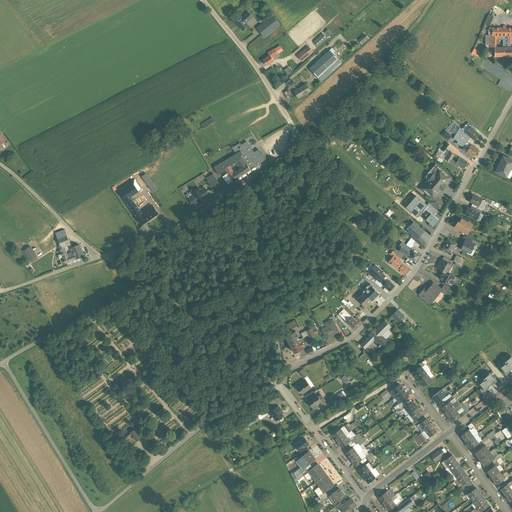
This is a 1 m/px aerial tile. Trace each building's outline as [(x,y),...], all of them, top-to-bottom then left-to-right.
[(252,18),(248,12),(239,19),(235,23),(237,25),(243,31),(248,28),(249,26),(246,23),(252,18)] [(279,25),(272,15),(256,28),(264,37),(279,25)] [(511,28),(503,29),(503,36),(503,47),(505,47),(505,48),(508,48),(508,47),(509,47),(509,48),(511,47),(511,44),(510,44),(510,36),(511,35),(511,28)] [(494,36),(492,36),(492,35),(492,30),(489,30),(489,35),(486,35),(486,46),(490,46),(490,53),(494,54),(494,48),(495,48),(495,39),(494,39),(494,36)] [(369,39),(365,34),(358,40),(362,45),(369,39)] [(316,39),(314,42),(318,46),(327,38),(325,36),(318,42),(316,39)] [(314,52),(308,46),(297,55),(302,62),(314,52)] [(278,54),(276,51),(274,48),(268,53),(269,56),(263,60),(267,66),(273,61),(271,58),(278,54)] [(505,48),(495,48),(494,48),(494,54),(494,57),(505,57),(505,48)] [(340,62),(329,51),(310,68),(322,82),(333,72),(331,70),(336,65),(340,62)] [(290,66),(285,69),(289,75),(294,71),(290,66)] [(404,68),(400,73),(406,77),(410,72),(404,68)] [(306,84),(298,89),(299,90),(295,93),(298,99),(303,95),(310,91),(306,84)] [(208,112),(198,118),(200,122),(211,116),(208,112)] [(213,117),(201,124),(204,128),(215,121),(213,117)] [(476,129),(468,122),(466,125),(469,128),(470,127),(474,131),(476,129)] [(474,131),(470,127),(469,128),(465,133),(470,137),(474,140),(478,134),(474,131)] [(465,133),(462,130),(460,128),(453,139),(457,142),(456,144),(463,148),(464,147),(466,143),(467,143),(470,137),(465,133)] [(441,135),(448,141),(452,136),(445,130),(441,135)] [(233,181),(260,164),(261,163),(265,160),(259,150),(255,152),(247,141),(242,145),(241,143),(232,148),(236,154),(214,167),(219,174),(226,170),(233,181)] [(471,146),(471,145),(468,149),(464,147),(463,148),(462,150),(467,153),(474,157),(478,150),(471,146)] [(454,155),(450,153),(447,157),(445,160),(450,163),(451,160),(454,155)] [(467,163),(454,155),(451,160),(450,163),(458,168),(459,167),(464,169),(467,163)] [(511,160),(503,157),(496,172),(506,177),(510,170),(511,170),(511,160)] [(451,179),(435,166),(428,175),(427,176),(426,178),(427,180),(428,182),(430,183),(430,184),(426,189),(430,193),(427,197),(431,201),(431,202),(435,197),(439,192),(438,191),(440,188),(440,187),(440,186),(441,185),(442,185),(443,185),(446,182),(447,183),(451,179)] [(143,175),(154,193),(158,190),(148,173),(143,175)] [(213,174),(205,179),(214,194),(222,189),(213,174)] [(133,184),(120,193),(125,201),(130,197),(138,192),(137,191),(133,184)] [(193,195),(188,198),(191,202),(192,202),(193,204),(200,200),(202,202),(206,199),(204,197),(209,194),(205,188),(200,191),(199,189),(192,193),(193,195)] [(416,195),(406,207),(417,217),(428,205),(416,195)] [(482,199),(474,195),(470,202),(473,203),(478,206),(482,199)] [(141,214),(130,197),(125,201),(138,220),(142,225),(158,214),(153,206),(141,214)] [(435,197),(431,202),(431,201),(429,204),(436,209),(442,203),(435,197)] [(484,201),(482,199),(478,206),(477,209),(480,210),(482,211),(486,204),(486,203),(484,201)] [(442,203),(436,209),(439,212),(445,205),(442,203)] [(434,217),(439,212),(429,204),(427,206),(428,207),(425,210),(431,215),(434,218),(434,217)] [(470,209),(467,208),(464,214),(477,220),(480,214),(478,213),(470,209)] [(426,220),(433,227),(438,221),(434,217),(434,218),(431,215),(426,220)] [(469,224),(462,220),(459,223),(458,222),(455,226),(466,233),(468,229),(466,228),(469,224)] [(419,237),(423,232),(413,223),(410,227),(412,229),(409,232),(412,235),(417,239),(419,237)] [(64,258),(67,257),(64,248),(71,245),(65,230),(56,233),(58,239),(60,246),(59,247),(64,258)] [(420,246),(424,241),(419,237),(417,239),(412,235),(410,238),(415,241),(420,246)] [(456,243),(448,239),(446,243),(447,244),(444,249),(451,254),(456,245),(455,245),(456,243)] [(471,243),(465,240),(465,241),(461,249),(471,253),(473,248),(474,248),(475,246),(474,245),(475,244),(471,243)] [(411,249),(402,243),(399,246),(401,247),(401,248),(399,251),(400,252),(404,255),(408,258),(413,251),(417,254),(418,252),(412,248),(411,249)] [(84,256),(82,250),(80,245),(71,248),(73,254),(74,255),(67,257),(64,258),(65,263),(67,263),(84,256)] [(28,262),(24,264),(25,266),(31,262),(32,262),(37,259),(36,257),(37,256),(31,247),(22,252),(28,262)] [(397,256),(394,253),(396,251),(393,249),(390,254),(394,258),(399,261),(401,258),(397,256)] [(417,254),(413,251),(408,258),(415,262),(420,255),(417,254)] [(466,260),(457,256),(454,262),(462,266),(466,260)] [(399,261),(394,258),(390,264),(405,276),(410,269),(399,261)] [(446,263),(442,260),(437,269),(444,273),(447,275),(448,273),(453,265),(448,263),(447,262),(446,263)] [(379,273),(375,269),(370,274),(376,280),(377,280),(383,286),(386,283),(383,279),(385,277),(382,274),(381,274),(379,273)] [(455,277),(448,273),(447,275),(444,273),(440,279),(444,281),(451,285),(453,284),(454,282),(454,280),(455,277)] [(383,286),(385,288),(389,292),(394,286),(388,281),(386,283),(383,286)] [(434,283),(427,292),(424,289),(420,295),(425,299),(426,297),(432,302),(441,291),(442,290),(441,290),(434,283)] [(450,288),(445,286),(441,290),(442,290),(441,291),(446,295),(451,288),(450,288)] [(378,294),(370,287),(371,288),(369,290),(368,289),(364,293),(372,301),(378,294),(378,295),(378,294)] [(372,301),(364,293),(360,298),(361,298),(359,301),(357,300),(365,308),(365,307),(372,301)] [(404,317),(398,310),(392,316),(398,323),(402,320),(404,317)] [(344,318),(343,319),(346,323),(351,318),(348,314),(344,318)] [(358,324),(352,318),(351,318),(346,323),(352,329),(358,324)] [(334,324),(332,320),(326,324),(328,328),(322,331),(328,341),(333,338),(332,336),(338,332),(334,324)] [(385,321),(376,330),(375,329),(369,335),(370,336),(361,345),(365,350),(374,341),(383,349),(389,343),(382,337),(391,327),(385,321)] [(293,322),(286,326),(289,331),(296,327),(293,322)] [(295,333),(286,338),(290,346),(299,341),(295,333)] [(299,341),(290,346),(294,354),(303,349),(299,341)] [(368,358),(364,354),(360,358),(364,363),(368,358)] [(511,358),(511,356),(499,367),(506,375),(511,371),(511,372),(511,371),(511,358)] [(417,371),(413,374),(418,380),(426,374),(422,368),(421,367),(417,371)] [(489,373),(477,383),(482,389),(484,392),(489,388),(490,389),(493,386),(492,385),(497,382),(489,373)] [(426,374),(418,380),(424,387),(428,384),(432,381),(430,379),(426,374)] [(434,376),(430,379),(432,381),(428,384),(429,386),(437,380),(434,376)] [(311,389),(305,380),(300,384),(301,386),(297,388),(301,394),(304,391),(305,393),(311,389)] [(404,391),(399,385),(392,391),(397,397),(404,391)] [(404,391),(397,397),(402,403),(404,402),(409,398),(404,391)] [(432,398),(436,403),(445,396),(441,391),(432,398)] [(318,398),(316,396),(308,403),(312,409),(321,403),(322,404),(325,402),(321,396),(318,398)] [(449,403),(441,409),(446,416),(459,405),(457,402),(452,406),(450,403),(449,403)] [(407,407),(405,409),(410,415),(418,409),(416,406),(414,407),(412,403),(407,407)] [(459,405),(446,416),(451,422),(459,415),(457,412),(461,408),(462,408),(459,405)] [(279,407),(269,414),(271,417),(272,416),(276,422),(283,417),(282,415),(283,414),(279,407)] [(268,416),(262,408),(255,414),(260,421),(268,416)] [(418,409),(410,415),(415,421),(415,422),(418,419),(422,416),(419,413),(420,412),(418,409)] [(427,420),(420,425),(425,431),(432,426),(427,420)] [(348,424),(344,427),(349,433),(353,431),(348,424)] [(432,426),(425,431),(430,438),(437,433),(432,426)] [(344,427),(332,436),(337,442),(345,436),(349,433),(344,427)] [(136,429),(128,436),(129,437),(123,441),(129,448),(134,443),(135,444),(143,437),(136,429)] [(469,430),(461,436),(466,443),(474,437),(469,430)] [(493,431),(486,437),(489,440),(496,435),(493,431)] [(362,438),(359,434),(357,436),(357,437),(352,441),(354,444),(361,438),(362,438)] [(426,441),(421,434),(418,436),(423,443),(426,441)] [(482,441),(477,435),(474,437),(466,443),(471,449),(478,444),(482,441)] [(345,436),(337,442),(342,449),(350,443),(345,436)] [(304,439),(295,446),(299,452),(300,452),(304,449),(309,445),(304,439)] [(485,446),(475,454),(480,460),(490,452),(485,446)] [(352,449),(345,454),(350,460),(357,455),(356,454),(357,453),(356,451),(355,452),(352,449)] [(490,452),(480,460),(484,467),(492,461),(495,459),(495,458),(498,456),(493,450),(490,452)] [(366,457),(369,460),(374,456),(377,455),(374,452),(366,457)] [(315,461),(309,453),(299,461),(305,468),(315,461)] [(498,456),(495,458),(495,459),(492,461),(494,463),(497,461),(502,457),(500,454),(498,456)] [(357,455),(350,460),(354,466),(362,461),(357,455)] [(457,462),(452,456),(446,460),(448,463),(447,464),(450,467),(457,462)] [(457,462),(450,467),(452,471),(454,470),(455,472),(461,468),(457,462)] [(322,470),(319,466),(308,473),(309,474),(308,474),(316,484),(326,476),(322,471),(322,470)] [(370,472),(365,466),(358,471),(363,477),(370,472)] [(493,468),(487,472),(492,478),(500,473),(496,468),(495,466),(493,468)] [(302,468),(294,475),(297,478),(301,475),(305,472),(302,468)] [(461,468),(455,472),(457,475),(456,476),(458,479),(466,474),(461,468)] [(375,479),(370,472),(363,477),(368,484),(375,479)] [(412,474),(413,476),(411,477),(414,482),(419,479),(414,472),(412,474)] [(423,476),(426,481),(431,477),(428,472),(423,476)] [(502,476),(500,473),(492,478),(497,485),(504,479),(502,476)] [(466,474),(458,479),(461,483),(462,482),(464,484),(465,484),(470,480),(466,474)] [(330,482),(326,476),(316,484),(323,494),(324,494),(334,486),(331,482),(330,482)] [(468,488),(465,490),(467,494),(475,488),(473,484),(468,488)] [(511,490),(510,488),(508,485),(501,490),(505,496),(511,491),(511,490)] [(476,489),(469,494),(472,499),(479,493),(476,489)] [(339,490),(329,498),(334,505),(345,497),(342,493),(342,494),(340,490),(339,490)] [(388,493),(379,499),(384,505),(391,500),(387,495),(388,494),(388,493)] [(479,493),(472,499),(475,503),(483,497),(479,493)] [(483,497),(475,503),(478,507),(486,502),(483,497)] [(406,498),(401,502),(401,503),(398,505),(400,507),(408,501),(406,498)] [(400,507),(399,508),(401,511),(404,511),(406,510),(414,505),(411,499),(408,501),(400,507)] [(342,506),(340,508),(342,511),(351,511),(350,511),(356,507),(351,500),(342,506)] [(391,500),(384,505),(389,511),(396,506),(393,503),(391,500)] [(486,502),(478,507),(482,511),(489,506),(486,502)]
